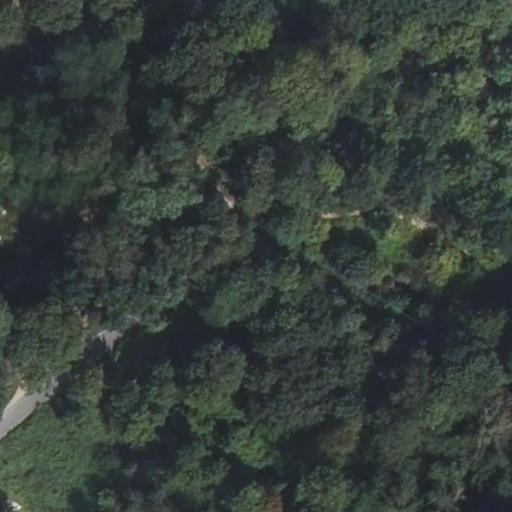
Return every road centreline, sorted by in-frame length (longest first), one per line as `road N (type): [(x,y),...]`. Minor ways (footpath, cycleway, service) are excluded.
road 1 (unclassified): [(511,386),(289,266),(237,252),(205,257),(0,434)]
road 2 (track): [(237,252),(231,211),(68,0)]
road 3 (track): [(205,257),(116,200),(83,195),(53,204)]
